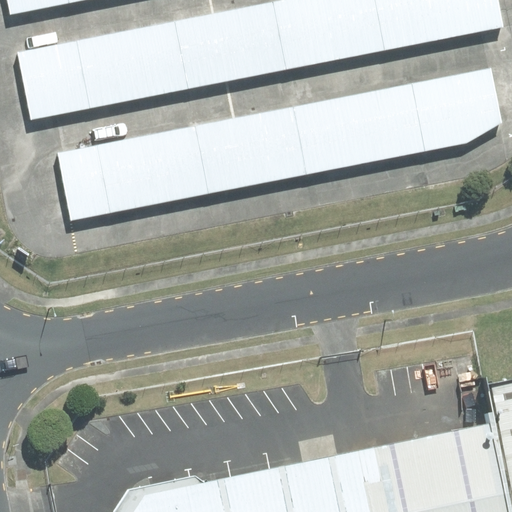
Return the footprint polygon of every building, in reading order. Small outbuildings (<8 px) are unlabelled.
[(4,0),(9,23),(127,0),(4,0)] [(306,0),(16,56),(30,129),(506,37),(498,0),(306,0)] [(494,77),(52,158),(63,220),(456,148),(510,128),(494,77)] [(511,391),(493,395),(499,424),(511,488),(511,391)] [(511,511),(511,488),(499,424),(146,501),(138,511),(511,511)]
